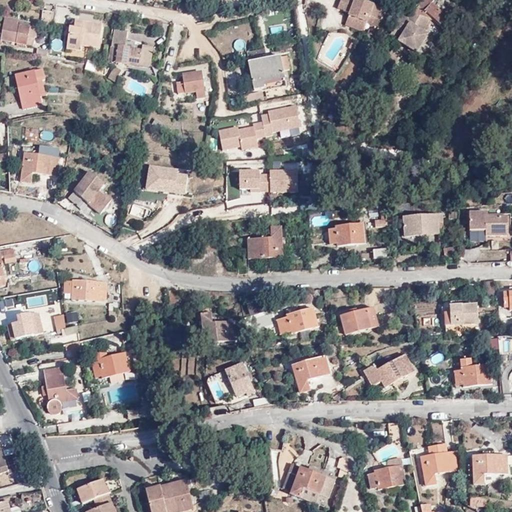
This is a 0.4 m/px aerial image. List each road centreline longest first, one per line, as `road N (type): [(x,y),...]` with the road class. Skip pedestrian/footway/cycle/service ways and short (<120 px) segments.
road 1 (residential): [(0,201),(44,208),(140,263),(204,282),(511,273)]
road 2 (residential): [(35,454),(315,410),(511,408)]
road 3 (residential): [(65,0),(183,19),(208,46)]
road 4 (residential): [(40,470),(116,462),(131,511)]
